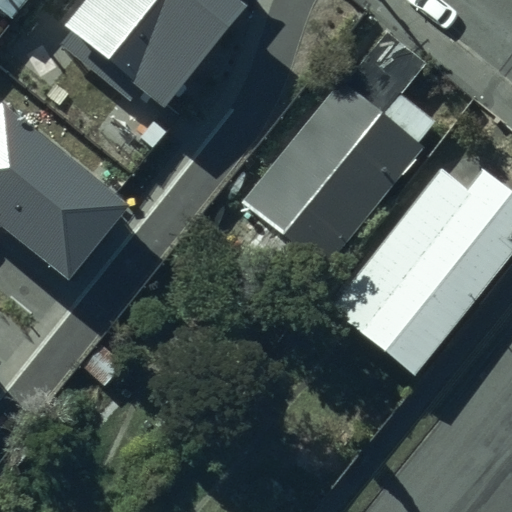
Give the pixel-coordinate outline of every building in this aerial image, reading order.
[(0,0),(0,27),(20,43),(56,0),(0,0)] [(106,0),(70,43),(229,174),(315,79),(220,0),(106,0)] [(392,46),(247,218),(326,289),(424,163),(380,135),(431,77),(392,46)] [(0,54),(0,147),(44,87),(0,54)] [(444,180),(334,321),(419,390),(511,274),(511,205),(489,184),(470,203),(444,180)]
